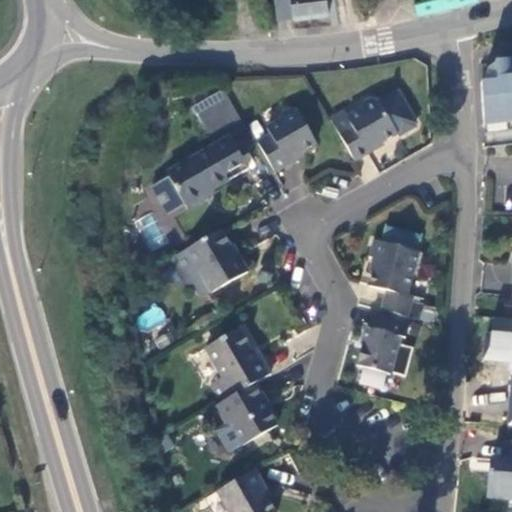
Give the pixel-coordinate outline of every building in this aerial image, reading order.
[(291,0),(294,18),(330,14),(328,0),(291,0)] [(485,90),(481,90),(484,134),(483,150),(511,146),(511,66),(495,69),(496,72),(497,88),(485,90)] [(485,90),(497,88),(496,72),(493,73),(488,78),(485,84),(485,90)] [(204,134),(239,121),(227,89),(192,103),(204,134)] [(338,133),(355,161),(369,153),(367,151),(397,134),(378,101),(372,99),(363,104),(361,110),(347,118),(351,126),(338,133)] [(258,143),(274,171),(288,163),(287,161),(316,144),(297,111),(291,109),(282,114),(280,120),(267,128),(271,136),(258,143)] [(167,173),(187,209),(205,199),(203,195),(228,181),(210,149),(167,173)] [(396,227),(391,244),(410,249),(414,232),(396,227)] [(202,280),(211,294),(248,273),(238,256),(236,257),(221,231),(170,259),(187,288),(193,285),(202,280)] [(382,311),(408,318),(414,297),(407,296),(418,252),(374,240),(370,257),(378,259),(370,287),(388,291),(382,311)] [(211,294),(202,280),(193,285),(201,300),(211,294)] [(377,330),(382,311),(374,309),(369,328),(377,330)] [(406,339),(411,319),(408,318),(382,311),(377,330),(369,328),(367,328),(357,366),(390,375),(400,338),(406,339)] [(209,385),(220,404),(256,383),(271,375),(260,357),(256,360),(239,329),(204,349),(221,379),(209,385)] [(220,404),(215,407),(225,424),(229,422),(243,446),(277,426),(262,400),(264,399),(256,383),(220,404)] [(511,442),(506,442),(505,461),(496,461),(495,472),(490,471),(488,497),(510,499),(511,493),(511,492),(511,442)] [(264,487),(255,470),(217,492),(228,511),(274,511),(261,489),(264,487)]
